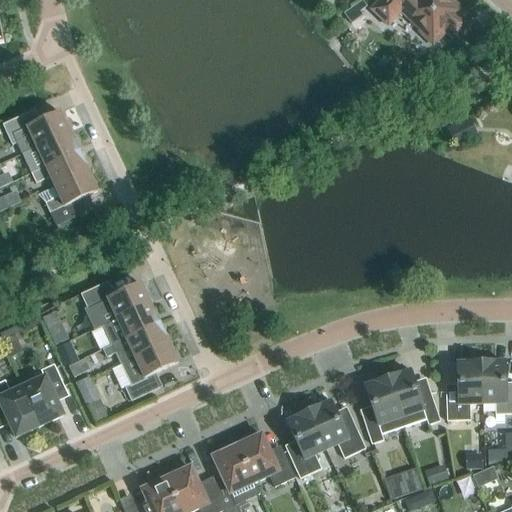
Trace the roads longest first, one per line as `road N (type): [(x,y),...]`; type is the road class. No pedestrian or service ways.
road 1 (residential): [(511,309),(382,312),(214,385)]
road 2 (residential): [(214,385),(0,487)]
road 3 (residential): [(121,177),(58,48)]
